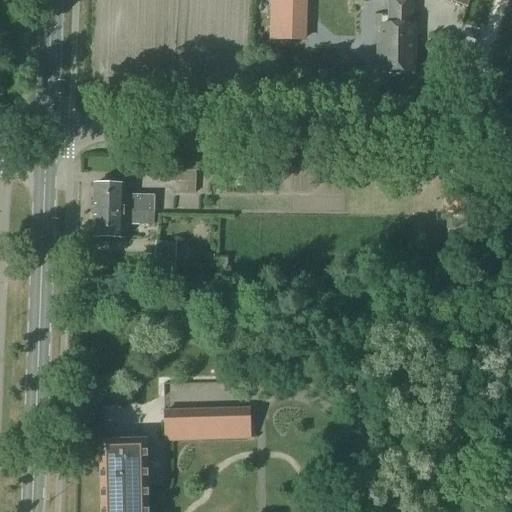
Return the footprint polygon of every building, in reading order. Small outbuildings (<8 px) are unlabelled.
[(439,0),(467,9),(469,0),(439,0)] [(413,26),(413,2),(386,2),(386,26),(380,26),(380,72),(412,73),(413,26)] [(232,160),(232,169),(243,169),(243,160),(232,160)] [(175,182),(175,195),(183,194),(194,194),(194,183),(195,183),(196,162),(163,161),(162,181),(175,182)] [(206,162),(205,174),(225,175),(225,163),(206,162)] [(153,213),(154,196),(123,196),(123,186),(93,185),(93,191),(93,212),(123,213),(153,213)] [(445,218),(467,218),(467,193),(445,193),(445,218)] [(153,213),(123,213),(93,212),(92,239),(122,239),(122,225),(153,226),(153,213)] [(174,282),(175,244),(154,243),(153,281),(174,282)] [(213,257),(212,270),(227,270),(227,257),(213,257)] [(136,287),(137,271),(121,271),(121,286),(136,287)] [(250,409),(163,412),(164,443),(250,441),(250,409)] [(146,511),(145,442),(100,443),(101,511),(146,511)]
